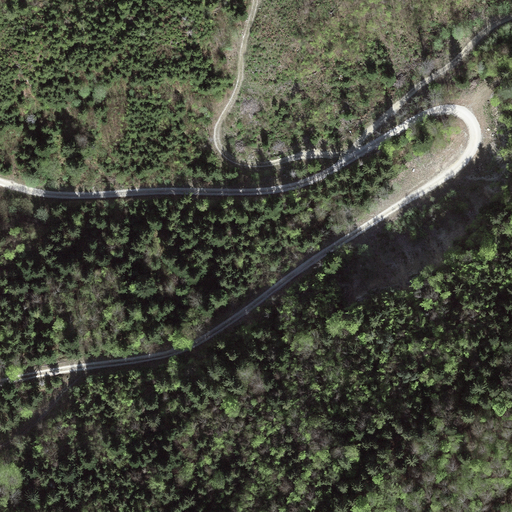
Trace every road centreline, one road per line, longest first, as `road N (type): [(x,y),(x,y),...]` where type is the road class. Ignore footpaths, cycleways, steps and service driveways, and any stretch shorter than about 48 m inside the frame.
road 1 (track): [(85,365),(182,348),(449,173),(475,137),(468,117),(449,108),(350,155)]
road 2 (track): [(350,155),(316,177),(261,191),(86,194),(0,180)]
road 3 (track): [(511,17),(409,94),(350,155)]
